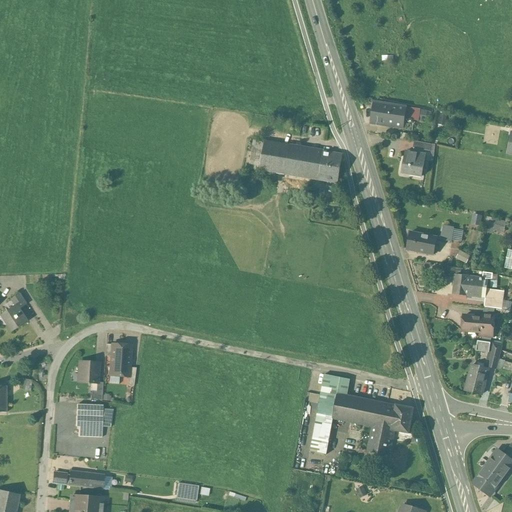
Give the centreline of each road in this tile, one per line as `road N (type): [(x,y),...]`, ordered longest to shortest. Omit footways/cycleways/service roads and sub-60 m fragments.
road 1 (secondary): [(430,391),(312,0)]
road 2 (residential): [(430,391),(116,323),(86,331),(60,356)]
road 3 (residential): [(60,356),(40,511)]
